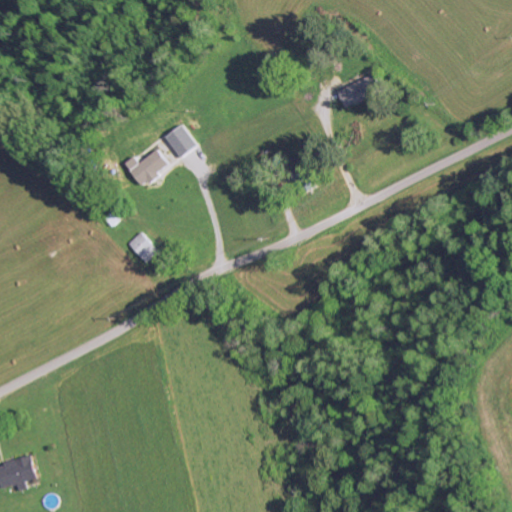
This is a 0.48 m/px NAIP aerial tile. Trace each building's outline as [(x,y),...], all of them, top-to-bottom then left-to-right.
[(342,89),(348,107),(386,94),(379,75),(342,89)] [(167,136),(182,157),(199,146),(184,124),(167,136)] [(144,186),(171,165),(159,149),(141,163),(136,156),(126,163),(144,186)] [(161,252),(143,232),(131,244),(149,263),(161,252)] [(29,482),(40,478),(33,455),(0,466),(0,473),(5,489),(20,484),(22,491),(31,489),(29,482)]
